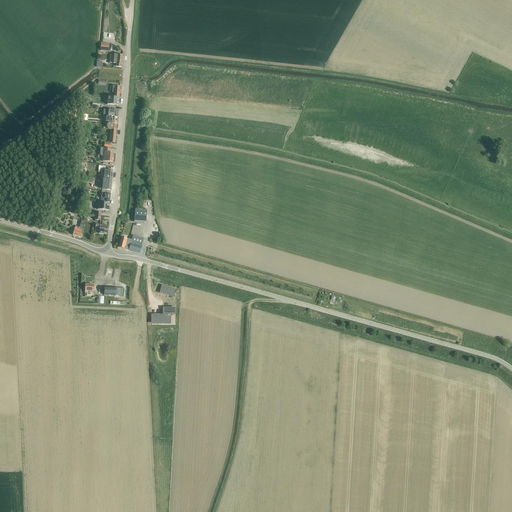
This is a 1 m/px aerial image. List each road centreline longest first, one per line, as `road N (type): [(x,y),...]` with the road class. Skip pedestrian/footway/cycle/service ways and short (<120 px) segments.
road 1 (tertiary): [(511,368),(106,253)]
road 2 (tertiary): [(106,253),(131,0)]
